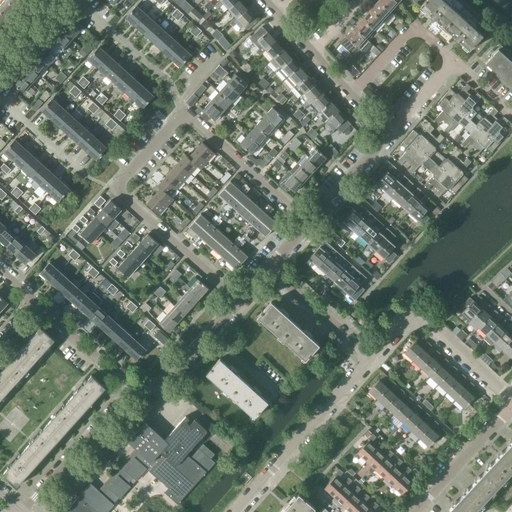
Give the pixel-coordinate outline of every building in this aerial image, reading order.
[(0,0),(0,11),(8,18),(16,9),(5,0),(0,0)] [(5,0),(16,9),(23,0),(5,0)] [(185,0),(180,6),(188,14),(195,8),(185,0)] [(219,0),(214,5),(217,9),(223,3),(228,9),(237,0),(219,0)] [(238,0),(237,0),(228,9),(236,17),(245,8),(238,0)] [(391,12),(378,0),(370,9),(387,24),(395,16),(390,12),(391,12)] [(398,3),(395,0),(378,0),(391,12),(398,3)] [(444,0),(425,0),(420,6),(430,15),(429,16),(433,20),(434,19),(455,37),(453,38),(458,42),(459,41),(469,50),(483,35),(444,0)] [(135,25),(145,14),(142,11),(144,10),(137,4),(136,6),(136,5),(126,17),(135,25)] [(175,17),(180,11),(177,8),(172,14),(175,17)] [(254,17),(245,8),(236,17),(230,23),(233,26),(236,23),(241,29),(244,26),(247,30),(257,21),(253,17),(254,17)] [(362,18),(375,30),(382,21),(387,25),(387,24),(370,9),(362,18)] [(197,22),(202,16),(196,10),(191,16),(197,22)] [(180,11),(175,17),(179,20),(184,14),(180,11)] [(145,14),(135,25),(144,33),(156,20),(149,15),(148,16),(145,14)] [(202,16),(197,22),(200,25),(205,19),(202,16)] [(60,30),(71,39),(74,37),(75,37),(80,31),(79,30),(80,30),(79,30),(83,26),(73,17),(69,21),(69,20),(60,30)] [(375,30),(362,18),(354,27),(367,39),(375,30)] [(153,42),(163,30),(160,27),(162,26),(156,20),(144,33),(153,42)] [(404,25),(401,22),(396,27),(400,31),(404,25)] [(193,33),(198,28),(195,25),(190,30),(193,33)] [(260,55),(266,50),(275,41),(267,32),(262,26),(249,38),(259,49),(256,52),(260,55)] [(367,39),(354,27),(345,36),(339,44),(358,60),(372,45),(366,39),(367,39)] [(198,28),(193,33),(197,36),(202,31),(198,28)] [(214,37),(220,32),(216,29),(211,35),(214,37)] [(50,44),(59,52),(63,48),(63,49),(63,48),(64,49),(69,43),(69,42),(71,39),(60,30),(52,39),(54,40),(50,44)] [(163,30),(153,42),(162,50),(174,37),(167,31),(166,33),(163,30)] [(220,32),(214,37),(218,40),(223,35),(220,32)] [(171,58),(181,46),(178,44),(180,42),(174,37),(162,50),(171,58)] [(273,58),(283,49),(275,41),(266,50),(273,58)] [(379,43),(376,47),(381,52),(384,48),(379,43)] [(486,63),(511,86),(511,56),(509,59),(500,50),(503,47),(499,43),(487,56),(490,59),(486,63)] [(37,55),(48,65),(50,62),(51,63),(57,57),(56,56),(59,52),(50,44),(47,48),(45,46),(37,55)] [(81,48),(87,53),(90,50),(85,45),(81,48)] [(97,66),(108,55),(99,46),(88,58),(89,58),(87,60),(93,65),(95,64),(97,66)] [(181,46),(171,58),(180,66),(190,55),(191,55),(190,54),(192,53),(186,47),(184,49),(181,46)] [(87,53),(81,48),(79,52),(84,57),(87,53)] [(278,70),(291,58),(283,49),(273,58),(270,61),(278,70)] [(48,65),(37,55),(29,64),(40,75),(46,69),(45,68),(48,65)] [(108,55),(97,66),(100,69),(99,70),(105,76),(117,63),(108,55)] [(291,58),(278,70),(286,78),(299,66),(291,58)] [(343,58),(339,62),(344,67),(348,62),(343,58)] [(244,70),(249,65),(245,61),(240,67),(244,70)] [(117,63),(105,76),(111,82),(113,80),(116,83),(126,71),(117,63)] [(21,73),(32,83),(34,80),(35,81),(40,75),(29,64),(21,73)] [(227,83),(239,93),(247,84),(250,81),(241,73),(238,76),(235,73),(231,78),(226,74),(228,73),(219,65),(213,71),(218,75),(218,74),(227,83)] [(293,87),(306,75),(299,66),(286,78),(293,87)] [(352,66),(348,70),(353,76),(358,72),(352,66)] [(58,74),(64,79),(67,76),(61,71),(58,74)] [(126,71),(116,83),(118,85),(117,87),(123,92),(135,79),(126,71)] [(218,75),(213,71),(210,75),(214,79),(218,75)] [(21,73),(12,83),(23,93),(23,92),(24,93),(30,87),(29,86),(32,83),(21,73)] [(64,79),(58,74),(55,78),(61,83),(64,79)] [(301,96),(314,84),(306,75),(293,87),(301,96)] [(81,85),(86,79),(83,76),(78,82),(81,85)] [(262,86),(267,80),(263,77),(258,83),(262,86)] [(86,79),(81,85),(84,88),(90,82),(86,79)] [(135,79),(123,92),(129,98),(131,96),(134,99),(144,88),(135,79)] [(219,92),(231,102),(239,93),(227,83),(219,92)] [(301,96),(309,104),(322,92),(319,89),(321,87),(321,85),(318,83),(316,83),(315,84),(314,84),(301,96)] [(444,96),(458,109),(470,94),(467,91),(471,87),(467,83),(458,93),(455,93),(450,89),(444,96)] [(197,89),(202,93),(206,88),(202,84),(197,89)] [(73,94),(78,88),(75,85),(70,91),(73,94)] [(78,88),(73,94),(76,97),(82,91),(78,88)] [(144,88),(134,99),(136,102),(135,103),(141,109),(143,107),(153,96),(144,88)] [(202,93),(197,89),(193,93),(198,97),(202,93)] [(48,97),(42,92),(39,96),(44,101),(48,97)] [(99,101),(104,95),(101,92),(96,98),(99,101)] [(211,101),(223,111),(231,102),(219,92),(211,101)] [(322,92),(309,104),(313,108),(317,113),(330,101),(322,92)] [(280,93),(275,98),(279,101),(284,96),(280,93)] [(471,121),(478,113),(473,109),(473,106),(481,96),(477,93),(473,97),(470,94),(458,109),(471,121)] [(104,95),(99,101),(102,104),(108,98),(104,95)] [(192,95),(186,102),(191,106),(197,99),(192,95)] [(284,96),(279,101),(282,104),(287,99),(284,96)] [(458,109),(444,96),(438,103),(443,108),(443,110),(434,120),(438,123),(442,119),(446,122),(458,109)] [(51,118),(61,106),(58,104),(60,102),(54,97),(52,98),(42,109),(51,118)] [(91,110),(96,104),(93,101),(88,107),(91,110)] [(223,111),(211,101),(203,109),(200,106),(195,111),(207,121),(211,117),(215,120),(223,111)] [(325,121),(338,110),(337,108),(330,101),(317,113),(325,121)] [(96,104),(91,110),(94,113),(100,107),(96,104)] [(61,106),(51,118),(60,126),(72,113),(66,107),(64,109),(61,106)] [(264,116),(276,127),(287,114),(279,108),(277,111),(272,107),(264,116)] [(485,132),(497,119),(494,115),(498,111),(494,107),(485,117),(482,117),(478,113),(471,121),(485,132)] [(117,118),(122,112),(119,109),(114,115),(117,118)] [(296,117),(301,112),(298,109),(293,114),(296,117)] [(458,109),(446,122),(449,125),(445,129),(448,133),(457,123),(460,123),(465,128),(471,121),(458,109)] [(333,131),(336,128),(346,119),(338,110),(325,121),(333,131)] [(122,112),(117,118),(120,121),(126,115),(122,112)] [(301,112),(296,117),(299,120),(304,115),(301,112)] [(69,134),(79,123),(76,120),(78,119),(72,113),(60,126),(69,134)] [(256,125),(268,136),(276,127),(264,116),(256,125)] [(497,119),(485,132),(498,144),(505,137),(500,133),(499,130),(508,120),(504,117),(500,121),(497,119)] [(109,127),(114,121),(111,118),(106,124),(109,127)] [(346,119),(336,128),(341,133),(350,124),(346,119)] [(114,121),(109,127),(112,130),(118,124),(114,121)] [(485,132),(471,121),(465,128),(470,132),(470,134),(461,144),(465,147),(469,143),(473,146),(485,132)] [(79,123),(69,134),(78,142),(90,129),(83,124),(82,125),(79,123)] [(407,137),(421,149),(434,136),(430,132),(434,128),(430,124),(421,134),(419,134),(414,130),(407,137)] [(268,136),(256,125),(248,134),(260,145),(268,136)] [(310,136),(315,130),(311,128),(306,134),(310,136)] [(87,151),(97,139),(94,136),(96,135),(90,129),(78,142),(87,151)] [(285,135),(289,139),(293,134),(289,130),(285,135)] [(315,130),(310,136),(313,139),(318,133),(315,130)] [(498,144),(485,132),(473,146),(475,149),(471,153),(475,157),(484,147),(487,147),(492,151),(498,144)] [(260,145),(248,134),(240,143),(252,154),(260,145)] [(434,136),(421,149),(435,162),(441,154),(436,150),(436,147),(444,137),(440,134),(436,138),(434,136)] [(289,139),(285,135),(280,139),(285,143),(289,139)] [(421,149),(407,137),(401,144),(406,149),(406,151),(397,161),(401,164),(405,160),(409,163),(421,149)] [(292,142),(297,147),(301,143),(296,138),(292,142)] [(13,159),(24,147),(14,139),(4,151),(3,152),(9,158),(10,157),(13,159)] [(97,139),(87,151),(96,159),(106,147),(108,146),(101,140),(100,142),(97,139)] [(195,149),(208,161),(214,153),(202,142),(195,149)] [(297,147),(292,142),(288,146),(294,151),(297,147)] [(24,147),(13,159),(16,162),(15,163),(21,169),(33,156),(24,147)] [(273,148),(269,152),(273,156),(278,152),(278,151),(273,148)] [(308,157),(318,166),(326,157),(316,148),(308,157)] [(441,154),(435,162),(448,173),(461,160),(457,156),(461,152),(457,148),(448,158),(446,158),(441,154)] [(188,157),(201,168),(208,161),(195,149),(188,157)] [(428,169),(435,162),(421,149),(409,163),(412,166),(408,170),(412,174),(420,164),(423,164),(428,169)] [(273,156),(269,152),(265,157),(258,164),(263,168),(269,161),(273,156)] [(179,162),(194,176),(201,168),(188,157),(185,154),(179,162)] [(297,163),(310,174),(318,166),(308,157),(305,154),(297,163)] [(33,156),(21,169),(27,174),(28,173),(31,175),(42,164),(33,156)] [(276,160),(282,164),(285,161),(279,156),(276,160)] [(448,173),(461,185),(468,178),(463,174),(463,171),(471,161),(467,158),(463,162),(461,160),(448,173)] [(282,164),(276,160),(273,163),(279,168),(282,164)] [(385,191),(396,178),(390,173),(391,171),(393,173),(397,169),(387,160),(371,178),(376,183),(385,191)] [(194,176),(179,162),(172,170),(187,184),(194,176)] [(435,162),(428,169),(433,173),(433,175),(424,185),(428,189),(432,184),(436,188),(448,173),(435,162)] [(289,171),(302,183),(310,174),(297,163),(290,171),(289,171)] [(42,164),(31,175),(34,178),(33,180),(39,185),(51,172),(42,164)] [(165,177),(180,191),(187,184),(172,170),(165,177)] [(302,183),(289,171),(279,182),(279,185),(285,190),(288,190),(290,188),(294,192),(302,183)] [(51,172),(39,185),(45,191),(46,189),(49,192),(60,180),(51,172)] [(396,178),(385,191),(393,198),(404,186),(398,180),(399,179),(401,180),(405,176),(401,173),(396,178)] [(461,185),(448,173),(436,188),(439,190),(435,194),(439,198),(447,188),(450,188),(455,192),(461,185)] [(180,191),(165,177),(158,185),(161,188),(173,199),(180,191)] [(60,180),(49,192),(52,194),(51,196),(57,201),(58,200),(59,200),(69,189),(60,180)] [(230,205),(247,185),(245,183),(239,189),(230,180),(218,194),(230,205)] [(401,205),(412,193),(406,188),(407,186),(409,188),(413,183),(409,180),(404,186),(393,198),(401,205)] [(247,185),(230,205),(242,215),(254,202),(244,193),(250,187),(247,185)] [(409,213),(420,201),(414,195),(416,193),(417,195),(421,191),(417,187),(412,193),(401,205),(409,213)] [(154,195),(166,207),(173,199),(161,188),(154,195)] [(19,189),(14,194),(18,197),(23,192),(19,189)] [(166,207),(154,195),(147,203),(159,214),(166,207)] [(429,198),(426,195),(420,201),(409,213),(423,225),(430,218),(424,213),(429,208),(422,202),(424,201),(426,202),(429,198)] [(106,200),(101,196),(94,203),(99,207),(106,200)] [(353,197),(337,216),(351,228),(367,210),(363,206),(353,197)] [(103,208),(113,218),(121,209),(110,200),(103,208)] [(33,211),(38,205),(34,202),(29,208),(33,211)] [(254,202),(242,215),(253,226),(271,206),(268,204),(263,210),(254,202)] [(377,202),(372,207),(377,211),(382,206),(377,202)] [(18,214),(23,208),(20,205),(15,211),(18,214)] [(38,205),(33,211),(36,214),(41,208),(38,205)] [(227,214),(228,213),(230,211),(230,208),(226,205),(224,205),(220,209),(227,214)] [(271,206),(253,226),(265,236),(277,223),(268,214),(273,208),(271,206)] [(95,212),(90,207),(87,211),(92,215),(95,212)] [(23,208),(18,214),(21,217),(26,211),(23,208)] [(103,208),(96,216),(106,226),(111,230),(119,222),(113,218),(103,208)] [(367,210),(351,228),(359,236),(370,223),(375,218),(374,216),(372,215),(371,214),(367,210)] [(195,244),(213,224),(200,213),(188,227),(198,235),(193,241),(195,244)] [(218,224),(221,221),(222,220),(215,214),(212,218),(212,220),(216,224),(218,224)] [(83,216),(80,219),(84,224),(88,220),(83,216)] [(106,226),(96,216),(88,225),(99,234),(106,226)] [(370,223),(359,236),(367,243),(384,225),(375,218),(370,223)] [(37,231),(42,226),(39,222),(34,228),(37,231)] [(80,228),(75,224),(72,228),(77,232),(80,228)] [(213,224),(195,244),(198,246),(203,240),(212,248),(224,234),(213,224)] [(99,234),(88,225),(81,233),(91,242),(99,234)] [(250,235),(251,234),(254,231),(253,229),(249,225),(247,226),(244,229),(250,235)] [(326,225),(322,230),(327,234),(331,229),(326,225)] [(375,250),(387,238),(380,233),(382,231),(384,233),(387,228),(384,225),(367,243),(375,250)] [(42,226),(37,231),(40,234),(45,228),(42,226)] [(6,227),(0,233),(0,239),(6,246),(16,236),(6,227)] [(387,238),(375,250),(384,258),(390,262),(396,255),(391,250),(395,246),(390,242),(396,236),(392,232),(387,238)] [(140,237),(135,233),(132,237),(137,241),(140,237)] [(140,242),(151,251),(158,243),(148,234),(140,242)] [(224,234),(212,248),(221,256),(216,262),(218,264),(236,245),(224,234)] [(242,245),(244,242),(245,241),(239,235),(235,239),(235,241),(239,245),(242,245)] [(16,254),(25,244),(16,236),(6,246),(16,254)] [(317,266),(334,248),(320,236),(317,239),(318,248),(309,259),(317,266)] [(133,246),(128,241),(124,245),(129,249),(133,246)] [(151,251),(140,242),(133,250),(143,260),(151,251)] [(25,244),(16,254),(26,263),(35,253),(25,244)] [(236,245),(218,264),(221,267),(226,261),(236,269),(248,256),(236,245)] [(334,248),(317,266),(325,273),(342,255),(334,248)] [(74,249),(69,255),(72,258),(77,252),(74,249)] [(125,254),(120,249),(117,253),(122,257),(125,254)] [(143,260),(133,250),(125,259),(136,268),(143,260)] [(77,252),(72,258),(75,261),(80,255),(77,252)] [(350,263),(342,255),(325,273),(334,281),(350,263)] [(118,262),(113,258),(109,261),(114,266),(118,262)] [(136,268),(125,259),(118,267),(128,276),(136,268)] [(171,260),(167,265),(170,268),(175,263),(171,260)] [(50,281),(59,271),(50,262),(41,272),(50,281)] [(358,270),(350,263),(334,281),(342,288),(353,276),(358,270)] [(96,269),(92,266),(87,272),(90,275),(96,269)] [(501,273),(504,277),(510,272),(507,268),(501,273)] [(99,272),(96,269),(90,275),(94,278),(99,272)] [(353,276),(342,288),(354,299),(364,288),(360,285),(361,284),(360,283),(365,277),(362,273),(358,270),(353,276)] [(59,271),(50,281),(60,290),(69,280),(59,271)] [(377,271),(373,276),(377,280),(381,275),(377,271)] [(179,277),(173,272),(170,276),(175,281),(179,277)] [(504,277),(501,273),(492,281),(497,286),(506,278),(504,277)] [(190,287),(201,296),(208,288),(198,279),(190,287)] [(69,280),(60,290),(69,299),(79,289),(69,280)] [(115,286),(112,283),(106,289),(110,292),(115,286)] [(118,289),(115,286),(110,292),(113,295),(118,289)] [(201,296),(190,287),(183,296),(193,305),(201,296)] [(79,289),(69,299),(79,307),(88,297),(79,289)] [(163,294),(158,289),(154,293),(160,298),(163,294)] [(175,305),(185,314),(193,305),(183,296),(175,305)] [(88,297),(79,307),(89,316),(98,306),(88,297)] [(470,320),(487,303),(483,299),(478,304),(474,300),(473,300),(470,297),(461,307),(464,310),(462,313),(470,320)] [(134,304),(131,301),(126,306),(129,309),(134,304)] [(320,345),(319,344),(271,301),(257,316),(306,360),(320,345)] [(151,308),(145,303),(142,306),(148,311),(151,308)] [(487,303),(470,320),(479,328),(490,315),(485,311),(490,306),(487,303)] [(137,307),(134,304),(129,309),(132,312),(137,307)] [(185,314),(175,305),(167,313),(177,322),(185,314)] [(98,306),(89,316),(98,325),(107,315),(98,306)] [(446,310),(438,319),(441,322),(447,316),(448,312),(446,310)] [(490,315),(479,328),(487,335),(500,321),(503,317),(495,310),(490,315)] [(177,322),(167,313),(159,323),(169,332),(177,322)] [(107,315),(98,325),(108,333),(117,323),(107,315)] [(487,335),(484,339),(492,346),(495,343),(506,330),(503,327),(502,326),(507,320),(503,317),(500,321),(487,335)] [(149,319),(144,325),(147,328),(152,322),(149,319)] [(152,322),(147,328),(150,331),(156,325),(152,322)] [(117,323),(108,333),(118,342),(127,332),(117,323)] [(455,326),(450,331),(454,335),(459,330),(455,326)] [(18,352),(32,364),(55,339),(41,327),(18,352)] [(467,335),(462,329),(456,335),(462,341),(467,335)] [(506,330),(495,343),(503,350),(511,340),(511,333),(511,334),(506,330)] [(127,332),(118,342),(127,351),(136,341),(127,332)] [(511,340),(503,350),(511,358),(511,356),(511,340)] [(136,341),(127,351),(137,360),(146,350),(136,341)] [(413,360),(423,349),(415,341),(405,352),(413,360)] [(423,349),(413,360),(422,368),(432,357),(423,349)] [(0,372),(0,377),(12,387),(32,364),(18,352),(0,372)] [(485,354),(481,358),(488,365),(492,361),(485,354)] [(268,402),(267,401),(220,357),(205,373),(254,417),(268,402)] [(430,376),(440,365),(432,357),(422,368),(430,376)] [(440,365),(430,376),(439,384),(449,373),(440,365)] [(449,373),(439,384),(447,392),(457,381),(449,373)] [(92,374),(4,473),(18,485),(27,475),(28,475),(31,472),(31,471),(49,450),(50,451),(53,447),(52,447),(71,426),(72,426),(75,422),(93,401),(94,402),(97,398),(97,397),(106,387),(92,374)] [(0,400),(12,387),(0,377),(0,400)] [(377,398),(388,387),(379,379),(369,390),(377,398)] [(457,381),(447,392),(456,400),(466,389),(457,381)] [(388,387),(377,398),(386,406),(396,395),(388,387)] [(466,389),(456,400),(464,408),(475,397),(466,389)] [(396,395),(386,406),(395,414),(405,403),(396,395)] [(191,403),(197,408),(221,431),(225,427),(195,399),(191,403)] [(405,403),(395,414),(403,422),(413,411),(405,403)] [(413,411),(403,422),(412,430),(422,419),(413,411)] [(66,511),(107,511),(115,504),(114,503),(119,497),(120,498),(131,486),(128,483),(133,477),(137,480),(148,468),(144,465),(151,457),(157,462),(150,470),(169,487),(165,492),(178,504),(214,461),(212,458),(215,453),(204,443),(191,457),(188,454),(208,431),(196,419),(190,425),(187,422),(190,419),(187,416),(165,440),(145,422),(128,441),(137,448),(99,490),(91,482),(81,494),(67,509),(66,510),(66,511)] [(422,419),(412,430),(420,438),(430,427),(422,419)] [(430,427),(420,438),(429,446),(439,435),(430,427)] [(367,461),(377,449),(368,441),(358,453),(367,461)] [(511,441),(449,510),(451,511),(474,511),(511,471),(511,441)] [(377,449),(367,461),(375,469),(386,458),(377,449)] [(386,458),(375,469),(384,478),(395,466),(386,458)] [(395,466),(384,478),(393,486),(404,474),(395,466)] [(404,474),(393,486),(402,494),(413,482),(404,474)] [(333,496),(344,485),(335,476),(324,488),(333,496)] [(344,485),(333,496),(342,505),(353,493),(344,485)] [(311,511),(315,508),(299,493),(291,503),(289,501),(284,508),(285,509),(282,511),(311,511)] [(353,493),(342,505),(350,511),(352,511),(362,501),(353,493)] [(362,501),(352,511),(368,511),(371,509),(362,501)]
